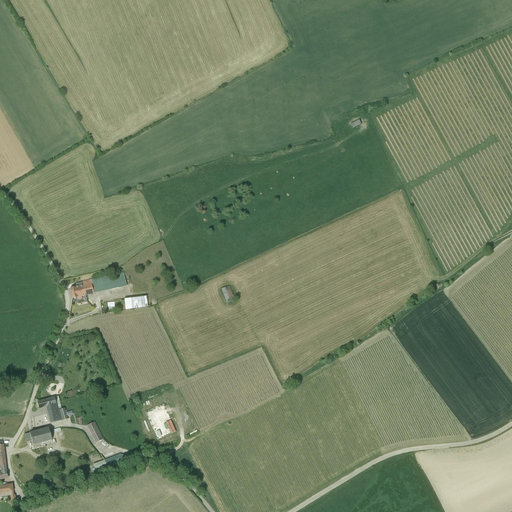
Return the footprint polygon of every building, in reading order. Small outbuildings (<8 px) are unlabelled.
[(361,120),(351,123),(353,128),(362,125),(361,120)] [(90,280),(93,294),(126,286),(124,275),(123,273),(90,280)] [(83,282),(75,284),(76,287),(70,288),(72,299),(77,298),(77,299),(81,298),(81,297),(86,295),(93,294),(90,280),(82,282),(83,282)] [(148,295),(125,297),(126,309),(146,307),(146,304),(149,303),(148,295)] [(46,406),(59,402),(58,397),(37,403),(38,408),(46,406)] [(61,409),(59,402),(46,406),(51,423),(67,419),(64,408),(61,409)] [(166,421),(172,433),(177,431),(171,419),(166,421)] [(96,443),(103,439),(94,422),(87,426),(96,443)] [(33,445),(40,443),(56,439),(53,429),(49,431),(48,428),(29,433),(30,433),(25,435),(25,434),(27,443),(32,441),(33,445)] [(96,473),(127,460),(125,455),(120,454),(117,455),(93,464),(96,473)]
